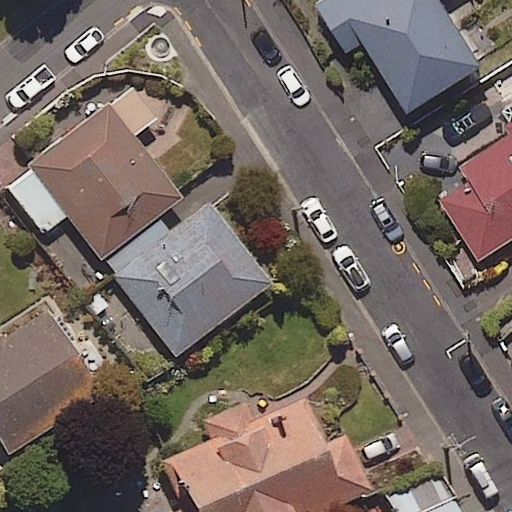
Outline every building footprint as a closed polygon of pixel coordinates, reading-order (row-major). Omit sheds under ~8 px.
[(330,0),(320,7),(349,52),(369,40),(417,114),(490,67),(446,0),(330,0)] [(156,122),(133,91),(6,187),(43,236),(69,216),(103,260),(181,201),(134,139),(156,122)] [(509,137),(477,158),(461,168),(470,183),(445,200),(484,260),(511,242),(511,124),(504,130),(509,137)] [(272,287),(210,206),(170,237),(162,227),(107,270),(177,361),(272,287)] [(0,347),(0,447),(8,460),(103,399),(50,315),(0,347)] [(253,427),(243,406),(204,426),(212,443),(164,466),(187,511),(342,511),(372,497),(344,440),(323,451),(299,404),(253,427)] [(457,511),(443,474),(393,494),(399,511),(457,511)]
